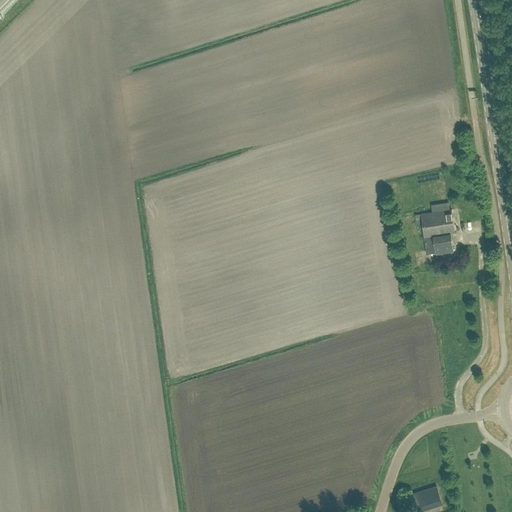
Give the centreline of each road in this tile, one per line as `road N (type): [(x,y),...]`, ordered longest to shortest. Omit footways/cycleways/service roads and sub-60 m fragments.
road 1 (secondary): [(511,256),(472,0)]
road 2 (unclassified): [(381,511),(398,457),(420,430),(501,412)]
